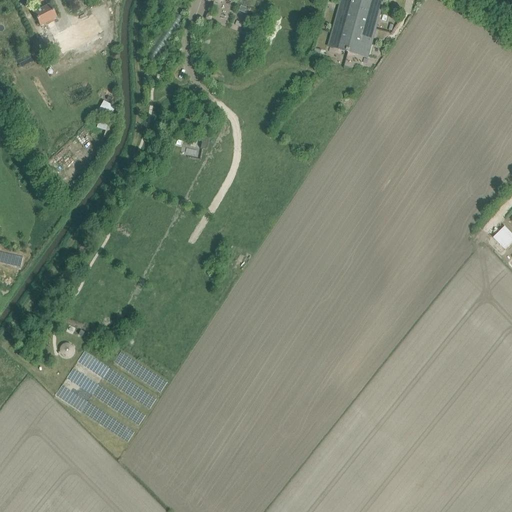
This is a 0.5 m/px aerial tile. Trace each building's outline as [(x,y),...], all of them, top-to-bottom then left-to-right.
[(370,50),(383,0),(382,0),(341,0),(331,39),(341,42),(339,50),(357,55),(359,47),(370,50)] [(49,5),(34,13),(38,22),(40,26),(47,23),(53,20),(56,18),(54,14),(49,5)] [(61,21),(43,31),(46,36),(43,37),(48,47),(61,41),(67,52),(75,48),(71,41),(72,40),(65,26),(64,27),(61,21)] [(40,43),(33,47),(39,58),(46,55),(40,43)] [(101,109),(109,112),(112,103),(104,101),(101,109)] [(99,118),(96,128),(105,131),(103,137),(108,139),(114,123),(99,118)] [(185,119),(183,127),(202,132),(204,124),(185,119)] [(208,148),(210,137),(204,136),(202,147),(208,148)] [(511,237),(511,230),(507,225),(503,228),(511,237)]
